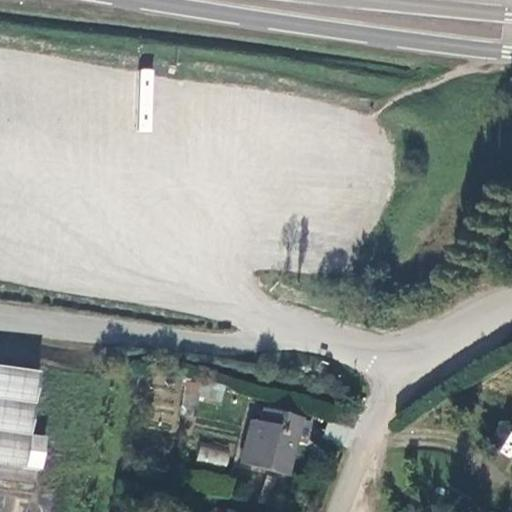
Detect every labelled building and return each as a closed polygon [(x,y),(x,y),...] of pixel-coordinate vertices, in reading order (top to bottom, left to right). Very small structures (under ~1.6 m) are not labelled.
[(34,374),(0,369),(0,466),(36,472),(41,439),(26,437),(34,374)] [(197,397),(219,401),(223,388),(187,380),(180,415),(188,416),(190,408),(194,409),(197,397)] [(266,398),(263,410),(296,419),(300,407),(266,398)] [(260,421),(253,419),(242,463),(283,474),(291,446),(300,448),(307,424),(297,421),(298,419),(296,419),(263,410),(260,421)] [(322,437),(345,447),(352,430),(329,420),(322,437)] [(511,428),(497,450),(509,458),(511,454),(511,428)] [(197,460),(226,465),(228,451),(199,446),(197,460)]
